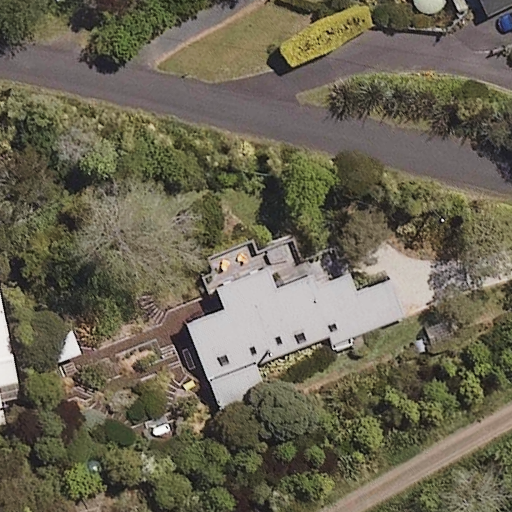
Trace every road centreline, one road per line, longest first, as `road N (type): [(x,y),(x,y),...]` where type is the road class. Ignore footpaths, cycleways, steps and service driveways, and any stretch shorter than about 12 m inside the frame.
road 1 (residential): [(0,61),(511,179)]
road 2 (residential): [(511,418),(354,511)]
